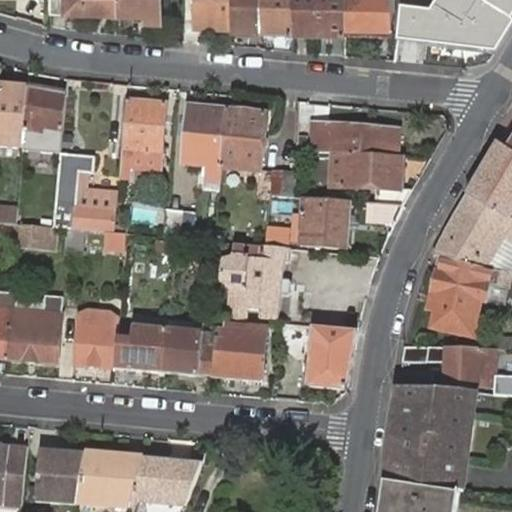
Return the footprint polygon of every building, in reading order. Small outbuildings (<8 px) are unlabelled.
[(49,0),(49,15),(119,16),(119,0),(49,0)] [(119,0),(119,16),(148,16),(148,23),(162,24),(162,0),(119,0)] [(197,0),(196,30),(234,31),(234,0),(197,0)] [(234,33),(264,33),(264,0),(234,0),(234,31),(234,33)] [(264,0),(264,33),(293,35),(293,0),(264,0)] [(293,0),(293,35),(319,35),(320,0),(293,0)] [(320,0),(319,35),(347,35),(347,0),(320,0)] [(347,0),(347,35),(393,36),(393,0),(347,0)] [(511,0),(437,0),(435,4),(403,2),(401,36),(499,46),(511,24),(511,0)] [(0,87),(0,147),(25,150),(30,91),(0,87)] [(67,96),(30,91),(25,150),(25,155),(61,157),(67,96)] [(168,106),(129,102),(123,170),(131,171),(134,152),(163,156),(168,106)] [(207,183),(221,184),(223,169),(228,111),(190,107),(184,165),(209,168),(207,183)] [(295,200),(297,174),(262,172),(267,116),(228,111),(223,169),(258,173),(256,198),(272,199),(295,200)] [(333,155),(400,157),(402,127),(314,122),(313,154),(333,155)] [(499,143),(469,194),(511,219),(511,217),(511,151),(508,149),(499,143)] [(161,173),(163,156),(134,152),(131,171),(161,173)] [(404,208),(412,192),(403,191),(406,158),(400,157),(333,155),(332,190),(377,192),(376,206),(404,208)] [(87,234),(111,235),(118,236),(119,215),(78,212),(81,176),(96,178),(97,161),(61,157),(56,221),(55,230),(56,231),(70,232),(87,234)] [(442,257),(481,266),(484,261),(490,263),(506,236),(511,239),(511,219),(469,194),(454,219),(436,255),(442,257)] [(350,252),(353,204),(306,201),(303,248),(350,252)] [(0,210),(0,226),(19,228),(20,218),(20,213),(0,210)] [(167,241),(179,241),(194,242),(196,214),(170,211),(167,241)] [(20,218),(19,228),(24,228),(55,230),(56,221),(20,218)] [(55,230),(24,228),(22,250),(54,253),(56,231),(55,230)] [(68,257),(84,259),(87,234),(70,232),(68,257)] [(109,254),(128,256),(130,237),(118,236),(111,235),(109,254)] [(502,270),(511,272),(511,271),(511,239),(506,236),(490,263),(484,261),(481,266),(492,269),(502,270)] [(291,265),(292,251),(266,249),(237,247),(236,260),(226,263),(224,284),(233,291),(230,321),(248,323),(249,312),(263,313),(262,320),(280,321),(282,296),(290,297),(295,294),(295,286),(290,282),(284,281),(286,264),(291,265)] [(480,301),(484,302),(489,284),(498,286),(502,270),(492,269),(481,266),(442,257),(439,271),(438,271),(433,291),(440,293),(431,328),(475,338),(480,319),(476,318),(480,301)] [(498,286),(509,288),(511,274),(511,272),(502,270),(498,286)] [(484,302),(506,307),(509,288),(498,286),(489,284),(484,302)] [(11,311),(6,361),(57,366),(63,315),(18,312),(18,303),(7,302),(6,311),(11,311)] [(0,360),(6,361),(11,311),(6,311),(0,309),(0,360)] [(74,367),(117,371),(120,340),(121,322),(112,313),(90,312),(79,316),(74,367)] [(117,371),(166,376),(170,331),(171,322),(138,319),(136,342),(120,340),(117,371)] [(218,350),(216,380),(266,386),(270,338),(247,335),(247,330),(228,328),(227,333),(220,333),(218,350)] [(166,376),(216,380),(218,350),(205,349),(207,335),(170,331),(166,376)] [(359,334),(338,332),(336,351),(314,349),(310,388),(348,391),(359,334)] [(431,349),(407,348),(404,363),(447,364),(446,386),(496,387),(498,350),(481,350),(448,349),(431,349)] [(465,392),(401,388),(387,484),(393,484),(465,492),(479,393),(465,392)] [(30,448),(0,445),(0,504),(24,507),(25,503),(29,452),(30,448)] [(29,452),(25,503),(77,507),(77,506),(86,457),(29,452)] [(131,509),(133,501),(141,471),(144,461),(86,456),(86,457),(77,506),(131,509)] [(166,472),(169,463),(144,461),(141,471),(166,472)] [(133,501),(187,508),(202,466),(169,463),(166,472),(141,471),(133,501)] [(458,511),(461,495),(393,484),(388,511),(458,511)]
